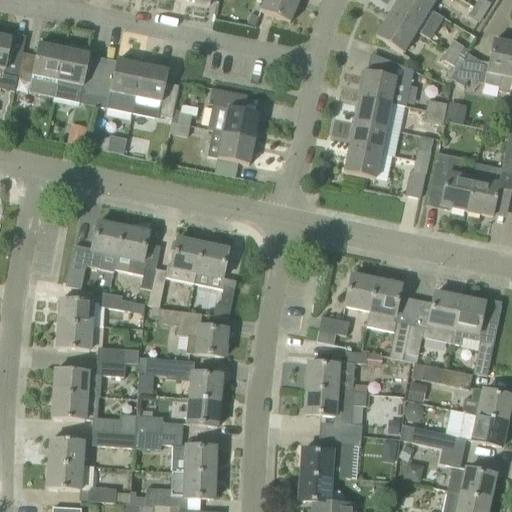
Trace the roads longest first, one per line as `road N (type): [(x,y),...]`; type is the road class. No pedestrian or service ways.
road 1 (residential): [(1,511),(9,332),(37,167)]
road 2 (residential): [(251,511),(259,378),(284,219)]
road 3 (residential): [(317,61),(55,12)]
road 4 (residential): [(37,167),(284,219)]
road 5 (residential): [(284,219),(511,267)]
road 6 (residential): [(284,219),(317,61)]
